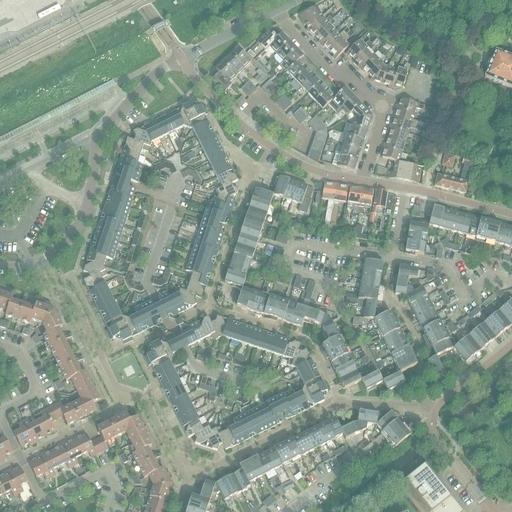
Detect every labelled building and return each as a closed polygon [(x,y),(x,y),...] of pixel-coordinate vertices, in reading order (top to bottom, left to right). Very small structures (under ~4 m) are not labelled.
[(331,0),(336,10),(341,7),(337,0),(331,0)] [(308,28),(306,30),(321,16),(316,7),(301,15),(304,21),(302,22),(304,26),(306,25),(308,28)] [(321,16),(306,30),(309,33),(310,31),(315,36),(332,20),(329,16),(325,21),(321,17),(321,16)] [(332,20),(315,36),(320,41),(318,42),(320,45),(335,31),(331,27),(335,22),(332,20)] [(265,51),(269,47),(268,47),(277,38),(270,30),(257,43),(265,51)] [(335,31),(320,45),(323,48),(325,46),(330,51),(347,35),(343,31),(339,35),(335,31)] [(268,47),(269,47),(276,54),(289,41),(281,34),(277,38),(268,47)] [(347,35),(330,51),(334,55),(332,57),(334,60),(349,46),(345,42),(349,37),(347,35)] [(376,39),(372,44),(354,60),(359,64),(357,66),(360,69),(374,55),(370,50),(379,42),(376,39)] [(350,55),(354,60),(372,44),(368,40),(364,44),(360,40),(345,54),(348,57),(350,55)] [(289,41),(276,54),(283,62),(296,49),(289,41)] [(238,48),(231,56),(243,69),(251,61),(238,48)] [(296,49),(283,62),(290,68),(290,69),(300,60),(304,56),(296,49)] [(252,59),(255,56),(250,50),(247,53),(252,59)] [(374,55),(360,69),(362,71),(364,70),(369,75),(381,62),(385,57),(388,53),(386,50),(382,54),(382,55),(381,56),(378,52),(374,55)] [(485,77),(488,78),(511,88),(511,57),(495,51),(485,77)] [(231,56),(223,63),(236,76),(243,69),(231,56)] [(264,65),(259,59),(256,62),(261,68),(264,65)] [(290,69),(290,68),(286,72),(294,79),(307,67),(300,60),(290,69)] [(387,67),(382,84),(388,86),(387,88),(391,89),(392,87),(398,70),(397,70),(391,68),(393,62),(390,61),(387,67)] [(381,62),(369,75),(372,78),(370,80),(373,82),(374,81),(375,81),(382,84),(387,67),(385,66),(381,62)] [(216,70),(219,73),(219,72),(228,82),(236,76),(223,63),(216,70)] [(398,70),(392,87),(395,88),(396,85),(402,88),(410,65),(405,64),(403,69),(397,68),(397,70),(398,70)] [(264,65),(261,68),(267,74),(270,71),(264,65)] [(307,67),(294,79),(301,87),(314,75),(307,67)] [(259,85),(261,84),(267,78),(258,69),(255,72),(258,75),(254,79),(259,85)] [(219,72),(219,73),(211,80),(223,93),(231,85),(228,82),(219,72)] [(314,75),(301,87),(308,94),(321,82),(314,75)] [(269,80),(261,88),(265,93),(273,84),(269,80)] [(249,81),(245,85),(253,94),(257,90),(249,81)] [(321,82),(308,94),(315,102),(328,89),(321,82)] [(273,84),(265,93),(269,97),(278,89),(273,84)] [(245,85),(240,89),(249,98),(253,94),(245,85)] [(345,88),(335,97),(328,105),(335,112),(340,108),(352,96),(345,88)] [(328,105),(335,97),(328,89),(315,102),(322,110),(328,105)] [(284,95),(275,103),(279,108),(288,99),(284,95)] [(238,108),(246,101),(241,96),(234,104),(238,108)] [(340,108),(335,112),(338,115),(342,111),(347,117),(353,111),(360,104),(352,96),(340,108)] [(288,99),(279,108),(283,112),(292,104),(288,99)] [(397,105),(396,108),(415,114),(417,108),(422,110),(424,106),(401,99),(399,105),(397,105)] [(176,111),(183,127),(192,130),(208,122),(205,115),(207,114),(203,105),(195,109),(195,110),(193,109),(193,108),(190,101),(181,105),(182,108),(176,111)] [(353,111),(361,119),(358,127),(358,128),(367,131),(372,116),(360,104),(353,111)] [(290,112),(286,115),(289,118),(292,116),(296,120),(305,112),(301,107),(293,115),(290,112)] [(397,112),(395,119),(417,126),(424,128),(425,124),(413,120),(415,114),(396,108),(394,112),(397,112)] [(183,127),(176,111),(168,115),(175,130),(183,126),(183,127)] [(305,112),(296,120),(300,124),(302,123),(309,116),(305,112)] [(168,115),(159,119),(167,134),(175,130),(168,115)] [(305,126),(307,124),(312,120),(309,116),(302,123),(305,126)] [(311,129),(320,120),(315,116),(312,120),(307,124),(311,129)] [(159,139),(167,134),(159,119),(151,123),(159,139)] [(390,124),(389,127),(408,133),(410,128),(422,132),(424,128),(417,126),(395,119),(393,125),(390,124)] [(311,129),(315,133),(325,130),(324,125),(320,120),(311,129)] [(192,130),(196,137),(212,129),(208,122),(192,130)] [(159,139),(151,123),(143,127),(151,143),(159,139)] [(350,125),(347,135),(364,141),(367,131),(358,128),(358,127),(350,125)] [(135,137),(151,143),(143,127),(133,132),(135,137)] [(391,132),(388,138),(411,145),(412,141),(406,139),(408,133),(389,127),(388,131),(391,132)] [(196,137),(200,145),(216,137),(212,129),(196,137)] [(313,139),(324,142),(326,137),(325,130),(315,133),(313,139)] [(347,135),(343,146),(360,151),(364,141),(347,135)] [(124,148),(147,156),(151,143),(135,137),(134,141),(127,139),(124,148)] [(200,145),(204,153),(220,145),(216,137),(200,145)] [(384,143),(383,147),(402,153),(404,147),(409,149),(411,145),(388,138),(386,144),(384,143)] [(313,139),(311,145),(322,148),(324,142),(313,139)] [(208,161),(224,153),(220,145),(204,153),(208,161)] [(320,154),(322,150),(322,148),(311,145),(309,151),(320,154)] [(343,146),(340,156),(357,161),(360,151),(343,146)] [(402,153),(383,147),(382,150),(384,151),(382,157),(395,162),(396,162),(396,161),(405,164),(405,163),(406,160),(400,159),(402,153)] [(124,148),(121,159),(137,164),(140,154),(124,148)] [(317,164),(320,154),(309,151),(307,158),(317,164)] [(208,161),(212,169),(228,161),(224,153),(208,161)] [(452,169),(455,157),(444,154),(441,166),(452,169)] [(357,161),(340,156),(336,166),(353,172),(357,161)] [(463,164),(472,167),(474,160),(464,157),(463,164)] [(140,175),(143,166),(137,164),(121,159),(118,167),(140,175)] [(216,177),(232,169),(228,161),(212,169),(216,177)] [(396,162),(395,162),(393,172),(389,172),(388,178),(403,181),(407,164),(405,163),(405,164),(396,161),(396,162)] [(407,164),(403,181),(418,184),(419,177),(415,177),(417,166),(407,164)] [(140,175),(118,167),(116,173),(117,175),(120,176),(118,181),(128,185),(130,179),(138,182),(140,175)] [(233,188),(231,184),(238,181),(232,169),(216,177),(220,183),(214,186),(216,192),(230,185),(232,189),(233,188)] [(437,175),(434,187),(465,194),(468,183),(437,175)] [(273,196),(283,199),(289,181),(279,177),(273,196)] [(128,185),(118,181),(116,187),(113,186),(111,187),(109,192),(132,200),(134,193),(126,190),(128,185)] [(289,181),(283,199),(292,202),(298,184),(289,181)] [(330,223),(332,210),(336,185),(324,183),(323,193),(317,192),(314,207),(320,208),(321,204),(322,199),(328,201),(325,222),(330,223)] [(298,184),(292,202),(300,205),(298,211),(306,214),(311,200),(309,200),(313,189),(307,187),(298,184)] [(218,195),(234,201),(238,189),(233,188),(232,189),(230,185),(216,192),(218,195)] [(336,185),(332,210),(337,211),(338,202),(345,203),(348,187),(336,185)] [(350,187),(347,203),(346,209),(353,211),(352,213),(357,214),(362,189),(350,187)] [(362,189),(357,214),(362,215),(364,206),(371,207),(373,191),(362,189)] [(255,190),(252,198),(270,204),(273,196),(255,190)] [(371,214),(369,222),(373,223),(375,214),(377,215),(378,208),(384,209),(383,215),(390,216),(392,204),(386,203),(387,193),(375,191),(373,207),(372,207),(371,214)] [(129,209),(132,200),(109,192),(106,201),(129,209)] [(232,209),(234,201),(218,195),(215,204),(232,209)] [(252,198),(249,206),(267,212),(270,204),(252,198)] [(129,209),(106,201),(104,210),(126,217),(129,209)] [(206,211),(229,218),(232,209),(215,204),(209,202),(206,211)] [(249,206),(247,215),(265,221),(267,212),(249,206)] [(429,226),(438,228),(443,210),(434,207),(429,226)] [(104,210),(101,218),(124,225),(126,217),(104,210)] [(443,210),(438,228),(446,230),(447,230),(451,212),(443,210)] [(206,211),(204,216),(203,219),(219,225),(220,223),(225,224),(227,223),(229,218),(206,211)] [(451,212),(447,230),(457,233),(462,215),(451,212)] [(243,217),(239,229),(242,230),(240,235),(258,241),(265,221),(247,215),(246,218),(243,217)] [(462,215),(457,233),(466,235),(471,217),(462,215)] [(471,217),(466,235),(476,238),(481,220),(471,217)] [(482,217),(481,220),(476,238),(494,243),(499,225),(493,223),(494,220),(482,217)] [(98,226),(121,234),(124,225),(101,218),(98,226)] [(200,228),(223,236),(223,234),(225,230),(224,228),(218,226),(219,225),(203,219),(200,228)] [(427,236),(429,226),(410,222),(408,232),(427,236)] [(305,236),(308,229),(309,225),(303,223),(301,228),(299,234),(305,236)] [(494,243),(504,246),(509,227),(499,225),(494,243)] [(98,226),(96,233),(95,235),(118,243),(121,234),(98,226)] [(353,238),(366,240),(367,236),(361,235),(362,227),(355,226),(353,238)] [(223,236),(200,228),(197,237),(220,244),(223,236)] [(408,232),(407,242),(425,245),(427,236),(408,232)] [(92,244),(115,251),(118,243),(95,235),(92,244)] [(258,241),(240,235),(237,245),(255,251),(258,241)] [(277,236),(275,242),(286,245),(288,239),(282,238),(277,236)] [(220,244),(197,237),(195,245),(217,253),(220,244)] [(424,255),(425,245),(407,242),(405,252),(424,255)] [(92,244),(89,252),(106,258),(112,260),(115,251),(92,244)] [(195,245),(192,254),(214,261),(217,253),(195,245)] [(237,245),(234,254),(252,260),(255,251),(237,245)] [(278,256),(282,257),(284,251),(273,247),(271,253),(278,256)] [(106,258),(89,252),(87,261),(103,266),(106,258)] [(189,262),(212,270),(214,261),(192,254),(189,262)] [(234,254),(231,263),(249,269),(252,260),(234,254)] [(87,261),(83,272),(88,273),(90,277),(105,270),(103,266),(87,261)] [(364,261),(363,270),(381,274),(383,264),(364,261)] [(186,271),(192,273),(209,279),(212,270),(189,262),(186,271)] [(231,263),(228,272),(246,278),(249,269),(231,263)] [(399,266),(398,276),(417,279),(418,269),(399,266)] [(105,270),(90,277),(83,280),(88,290),(104,283),(102,278),(108,275),(105,270)] [(363,270),(361,280),(380,283),(381,274),(363,270)] [(242,288),(246,278),(228,272),(224,282),(242,288)] [(209,279),(192,273),(189,283),(205,288),(209,279)] [(283,284),(289,286),(292,275),(286,273),(284,279),(283,284)] [(398,276),(396,285),(407,287),(408,278),(412,279),(412,284),(417,285),(418,280),(416,280),(417,279),(398,276)] [(299,290),(302,279),(296,277),(293,288),(299,290)] [(361,280),(360,289),(378,292),(380,283),(361,280)] [(312,294),(315,283),(309,281),(305,292),(307,293),(312,294)] [(108,291),(104,283),(88,290),(93,299),(108,291)] [(189,283),(187,287),(181,285),(179,291),(195,296),(202,298),(205,288),(189,283)] [(407,287),(396,285),(395,294),(405,296),(410,305),(427,297),(422,288),(414,292),(411,288),(407,287)] [(236,306),(247,309),(253,291),(242,288),(236,306)] [(376,302),(378,292),(360,289),(358,299),(366,301),(376,302)] [(499,298),(503,295),(499,289),(495,293),(499,298)] [(0,309),(7,311),(7,312),(11,301),(13,296),(0,291),(0,309)] [(97,307),(112,299),(108,291),(93,299),(97,307)] [(195,296),(179,291),(178,295),(186,310),(196,305),(194,301),(195,296)] [(253,291),(247,309),(257,313),(263,295),(253,291)] [(157,304),(162,314),(166,312),(169,319),(178,314),(170,298),(167,292),(158,297),(161,303),(157,304)] [(491,302),(496,298),(493,294),(488,299),(491,302)] [(178,314),(186,310),(178,295),(170,298),(178,314)] [(263,295),(257,313),(264,315),(263,318),(266,319),(273,298),(263,295)] [(427,297),(410,305),(414,314),(431,305),(427,297)] [(273,298),(266,319),(276,322),(276,319),(281,321),(287,303),(283,302),(273,298)] [(117,308),(112,299),(97,307),(101,315),(117,308)] [(491,302),(488,299),(482,303),(485,307),(491,302)] [(7,312),(7,311),(5,316),(18,321),(23,305),(11,301),(7,312)] [(154,306),(151,301),(143,305),(153,326),(162,322),(159,315),(162,314),(157,304),(154,306)] [(366,326),(367,320),(373,321),(382,316),(380,312),(375,311),(376,302),(366,301),(363,318),(359,317),(358,318),(353,318),(352,325),(358,326),(358,325),(366,326)] [(281,321),(291,324),(297,306),(287,303),(281,321)] [(31,320),(31,321),(42,324),(47,334),(58,328),(58,329),(62,327),(54,310),(36,304),(35,308),(35,309),(31,320)] [(23,305),(18,321),(30,325),(31,321),(31,320),(35,309),(35,308),(23,305)] [(143,305),(134,309),(137,315),(145,330),(153,326),(143,305)] [(308,305),(306,309),(307,309),(303,320),(321,325),(329,316),(313,311),(314,307),(308,305)] [(431,305),(414,314),(418,322),(435,314),(431,305)] [(511,313),(505,305),(498,312),(510,326),(511,324),(511,313)] [(307,309),(306,309),(297,306),(291,324),(301,327),(303,320),(307,309)] [(475,315),(481,310),(478,306),(472,311),(475,315)] [(117,308),(101,315),(105,324),(121,316),(117,308)] [(446,316),(451,314),(447,308),(443,310),(446,316)] [(472,311),(467,316),(470,319),(475,315),(472,311)] [(373,321),(380,334),(382,338),(399,329),(397,324),(399,323),(393,312),(391,313),(390,312),(382,316),(373,321)] [(498,312),(491,318),(503,333),(510,326),(498,312)] [(435,314),(418,322),(423,331),(440,323),(435,314)] [(137,315),(130,319),(129,319),(137,334),(145,330),(137,315)] [(129,319),(121,316),(105,324),(108,330),(106,331),(110,340),(119,336),(124,345),(133,340),(131,337),(137,334),(129,319)] [(212,325),(218,338),(222,337),(227,320),(216,316),(215,321),(216,323),(212,325)] [(339,337),(329,316),(321,325),(329,342),(339,337)] [(212,325),(208,317),(198,321),(206,337),(210,335),(213,341),(218,338),(212,325)] [(491,318),(483,324),(495,339),(503,333),(491,318)] [(460,327),(466,323),(463,319),(457,323),(460,327)] [(236,323),(227,320),(222,337),(222,336),(231,339),(236,323)] [(198,321),(189,326),(197,341),(206,337),(198,321)] [(231,339),(232,340),(239,342),(245,326),(236,323),(231,339)] [(448,339),(440,323),(423,331),(425,336),(422,337),(428,349),(431,348),(448,339)] [(483,324),(476,330),(488,345),(495,339),(483,324)] [(187,346),(188,346),(197,341),(189,326),(180,330),(183,336),(179,338),(184,347),(187,346)] [(253,328),(248,327),(245,326),(239,342),(247,345),(253,328)] [(47,334),(43,335),(49,348),(64,340),(58,329),(58,328),(47,334)] [(247,345),(253,347),(256,348),(262,331),(253,328),(247,345)] [(382,338),(387,347),(403,338),(399,329),(382,338)] [(476,330),(468,336),(480,351),(488,345),(476,330)] [(256,348),(263,350),(265,351),(270,334),(262,331),(256,348)] [(184,347),(179,338),(176,339),(173,334),(164,338),(173,354),(181,350),(181,349),(184,347)] [(279,337),(270,334),(265,351),(273,353),(279,337)] [(468,336),(461,342),(473,357),(480,351),(468,336)] [(287,340),(279,337),(273,353),(282,356),(287,340)] [(347,354),(346,351),(339,337),(329,342),(322,345),(322,346),(320,348),(326,359),(328,358),(330,362),(336,359),(337,360),(340,358),(347,354)] [(164,338),(158,341),(157,339),(148,344),(153,352),(144,357),(148,366),(151,365),(154,370),(170,361),(173,354),(164,338)] [(403,338),(387,347),(391,355),(408,347),(403,338)] [(431,348),(436,357),(453,349),(448,339),(431,348)] [(64,340),(49,348),(55,359),(70,351),(64,340)] [(287,340),(282,356),(289,358),(287,365),(292,366),(297,351),(300,344),(287,340)] [(473,357),(461,342),(453,348),(465,363),(473,357)] [(408,347),(391,355),(395,364),(412,355),(408,347)] [(297,351),(292,366),(295,367),(311,359),(306,350),(301,352),(297,351)] [(70,351),(55,359),(60,369),(75,362),(70,351)] [(347,354),(340,358),(337,360),(336,359),(330,362),(335,372),(352,363),(347,354)] [(412,355),(395,364),(400,373),(417,364),(412,355)] [(426,362),(430,370),(440,366),(436,357),(426,362)] [(315,368),(311,359),(295,367),(296,368),(300,376),(315,368)] [(381,371),(385,369),(381,360),(376,363),(381,371)] [(154,370),(158,378),(173,370),(169,363),(170,361),(154,370)] [(75,362),(60,369),(66,382),(71,379),(70,379),(81,374),(81,373),(75,362)] [(352,363),(335,372),(339,380),(356,372),(352,363)] [(440,366),(430,370),(435,379),(444,374),(440,366)] [(319,376),(315,368),(300,376),(304,384),(319,376)] [(158,378),(162,386),(177,378),(173,370),(158,378)] [(81,400),(93,403),(100,400),(85,371),(81,373),(81,374),(70,379),(71,379),(81,400)] [(339,380),(344,389),(361,381),(356,372),(339,380)] [(378,372),(369,376),(374,386),(383,381),(378,372)] [(400,373),(391,377),(396,387),(405,382),(400,373)] [(309,408),(324,401),(321,395),(327,392),(319,376),(304,384),(301,393),(309,408)] [(369,376),(361,381),(365,390),(374,386),(369,376)] [(396,387),(391,377),(383,381),(388,391),(396,387)] [(177,378),(162,386),(166,394),(181,386),(177,378)] [(166,394),(170,402),(186,395),(181,386),(166,394)] [(301,412),(293,397),(291,391),(282,395),(293,416),(301,412)] [(301,412),(309,408),(301,393),(293,397),(301,412)] [(174,411),(190,403),(186,395),(170,402),(174,411)] [(283,413),(286,420),(293,416),(282,395),(274,399),(281,414),(283,413)] [(272,400),(266,403),(277,424),(283,421),(279,415),(281,414),(274,399),(272,400)] [(60,410),(63,416),(67,425),(96,411),(93,403),(81,400),(63,409),(60,403),(57,404),(60,410)] [(174,411),(178,419),(194,411),(190,403),(174,411)] [(268,429),(277,424),(266,403),(258,407),(268,429)] [(249,412),(260,433),(268,429),(258,407),(249,412)] [(43,418),(36,422),(44,437),(56,431),(51,422),(48,416),(45,410),(40,412),(43,418)] [(182,427),(198,419),(194,411),(178,419),(182,427)] [(376,425),(382,420),(378,414),(359,411),(357,422),(367,423),(376,425)] [(249,412),(241,416),(252,437),(260,433),(249,412)] [(390,413),(382,420),(376,425),(383,433),(397,421),(390,413)] [(102,437),(105,443),(126,433),(130,421),(126,414),(110,422),(110,423),(106,425),(106,424),(97,428),(101,437),(102,437)] [(244,441),(252,437),(241,416),(233,420),(236,426),(244,441)] [(129,439),(136,453),(148,448),(152,446),(137,417),(130,421),(126,433),(129,439)] [(334,439),(343,435),(340,430),(341,430),(335,418),(326,422),(334,439)] [(27,419),(22,421),(33,442),(44,437),(36,422),(30,425),(27,419)] [(188,438),(196,434),(209,427),(207,422),(201,425),(198,419),(182,427),(188,438)] [(18,424),(20,430),(13,433),(21,448),(33,442),(22,421),(18,424)] [(386,437),(389,440),(395,448),(410,435),(400,424),(397,421),(383,433),(386,437)] [(317,427),(326,444),(334,439),(326,422),(317,427)] [(340,430),(343,435),(345,440),(366,429),(367,423),(357,422),(341,430),(340,430)] [(214,429),(221,443),(225,451),(235,446),(227,430),(223,432),(220,426),(214,429)] [(235,446),(244,441),(236,426),(227,430),(235,446)] [(206,447),(211,431),(209,427),(196,434),(198,438),(196,439),(194,443),(206,447)] [(317,427),(310,430),(309,431),(317,448),(326,444),(317,427)] [(214,429),(211,431),(206,447),(217,451),(219,446),(218,444),(221,443),(214,429)] [(300,435),(309,452),(317,448),(309,431),(300,435)] [(96,455),(93,449),(90,443),(86,434),(74,440),(82,455),(88,452),(91,458),(96,455)] [(300,435),(294,438),(292,440),(300,457),(309,452),(300,435)] [(0,455),(1,458),(12,452),(5,437),(0,439),(0,455)] [(273,449),(282,466),(285,464),(300,457),(292,440),(290,440),(289,438),(278,443),(279,446),(276,447),(273,449)] [(74,440),(63,445),(73,467),(78,464),(75,458),(82,455),(74,440)] [(63,445),(51,451),(59,466),(65,463),(68,469),(73,467),(63,445)] [(148,448),(136,453),(132,455),(144,478),(149,476),(148,476),(159,470),(148,448)] [(273,470),(282,466),(273,449),(265,453),(273,470)] [(51,451),(40,457),(51,478),(56,475),(53,470),(59,466),(51,451)] [(265,474),(273,470),(265,453),(256,457),(265,474)] [(51,478),(40,457),(28,463),(36,478),(43,474),(46,480),(51,478)] [(256,479),(265,474),(256,457),(248,462),(256,479)] [(241,471),(242,471),(248,483),(256,479),(248,462),(239,466),(241,471)] [(413,472),(409,476),(405,480),(430,511),(462,511),(463,511),(453,499),(453,498),(446,489),(435,476),(425,464),(421,467),(421,466),(416,470),(417,470),(414,473),(413,472)] [(20,467),(8,473),(18,494),(23,491),(20,486),(27,482),(20,467)] [(166,502),(172,484),(163,467),(159,470),(148,476),(149,476),(154,486),(150,497),(166,502)] [(241,471),(233,475),(241,492),(251,488),(248,483),(242,471),(241,471)] [(8,473),(0,477),(0,479),(6,493),(11,491),(14,496),(18,494),(8,473)] [(233,475),(224,479),(233,497),(241,492),(233,475)] [(224,501),(233,497),(224,479),(215,484),(220,493),(219,493),(224,501)] [(209,502),(212,493),(216,494),(219,493),(220,493),(215,484),(205,481),(199,498),(209,502)] [(205,511),(209,502),(199,498),(191,496),(189,495),(184,508),(187,509),(186,511),(185,511),(205,511)] [(272,505),(276,501),(271,496),(267,499),(272,505)] [(147,506),(146,509),(155,511),(162,511),(166,502),(150,497),(147,506)] [(263,503),(265,505),(267,508),(272,505),(267,499),(263,503)]
